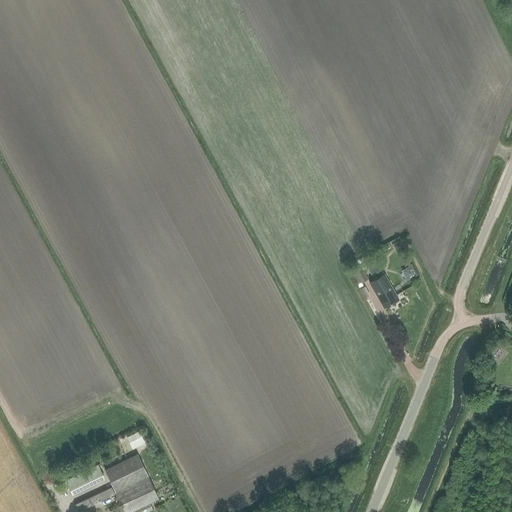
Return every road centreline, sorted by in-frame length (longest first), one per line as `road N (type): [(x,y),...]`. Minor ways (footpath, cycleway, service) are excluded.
road 1 (unclassified): [(371,511),(443,341),(461,323)]
road 2 (unclassified): [(461,323),(459,294),(511,166)]
